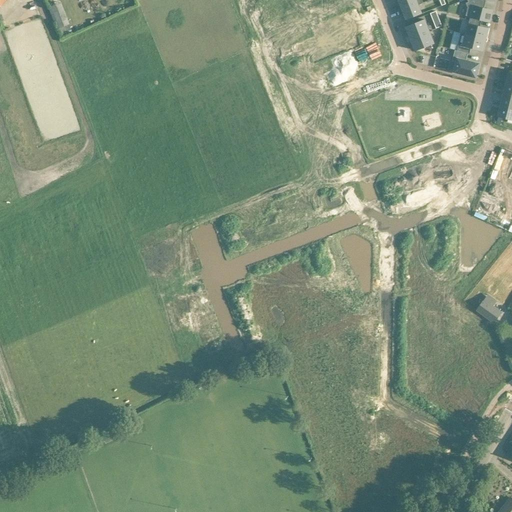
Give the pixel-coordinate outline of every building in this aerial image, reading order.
[(404,0),(399,2),(403,11),(418,4),(419,5),(423,3),(421,0),(404,0)] [(468,7),(465,16),(470,17),(482,20),(490,22),(493,10),(484,8),(486,1),(485,0),(481,0),(474,3),(473,0),(468,2),(466,3),(467,7),(468,7)] [(61,34),(73,30),(63,2),(51,6),(61,34)] [(418,4),(403,11),(406,19),(422,13),(419,5),(418,4)] [(466,34),(485,39),(488,28),(480,26),(482,20),(470,17),(466,34)] [(424,19),(415,23),(420,35),(429,31),(424,19)] [(415,23),(406,26),(411,38),(420,35),(415,23)] [(429,31),(420,35),(425,47),(433,43),(429,32),(429,31)] [(461,33),(457,50),(468,53),(469,54),(471,47),(482,50),(485,39),(466,34),(461,33)] [(420,35),(411,38),(416,50),(425,47),(420,35)] [(455,50),(452,60),(456,61),(453,72),(476,77),(479,63),(466,60),(468,53),(457,50),(455,50)] [(511,95),(511,83),(506,83),(503,94),(511,95)] [(511,95),(503,94),(501,105),(511,107),(511,95)] [(511,107),(501,105),(498,116),(508,119),(507,121),(511,122),(511,107)] [(282,190),(277,192),(281,202),(285,201),(288,211),(290,211),(293,218),(291,218),(280,222),(285,236),(308,227),(296,196),(303,194),(299,184),(282,190)] [(266,231),(237,241),(242,253),(271,243),(266,231)] [(248,282),(236,286),(243,305),(255,301),(248,282)] [(236,286),(224,291),(231,310),(243,305),(236,286)] [(484,299),(477,310),(494,323),(502,312),(484,299)] [(401,364),(401,372),(402,372),(425,373),(426,360),(430,360),(430,352),(410,352),(410,359),(403,359),(403,364),(401,364)] [(426,385),(417,402),(428,408),(428,407),(436,392),(437,391),(426,385)] [(436,392),(428,407),(439,412),(447,398),(436,392)] [(447,398),(439,412),(450,418),(458,403),(447,398)] [(450,418),(449,419),(460,425),(469,408),(458,402),(458,403),(450,418)] [(499,511),(511,511),(511,499),(504,508),(503,507),(499,511)]
